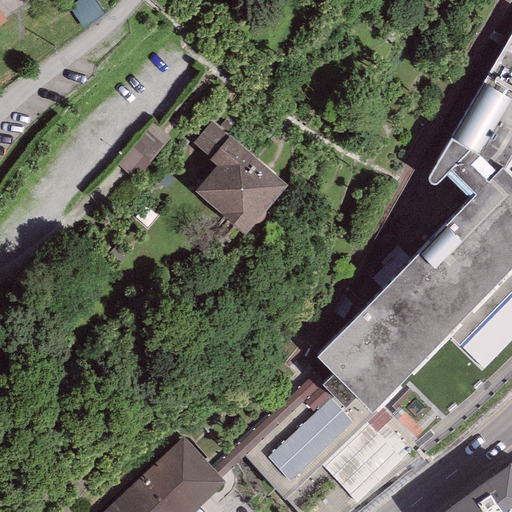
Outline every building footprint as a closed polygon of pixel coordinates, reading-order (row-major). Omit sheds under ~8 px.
[(0,29),(12,19),(0,4),(0,29)] [(477,192),(316,355),(372,410),(448,332),(460,343),(511,290),(511,173),(508,169),(511,162),(511,31),(483,81),(452,135),(431,172),(429,175),(429,178),(431,181),(434,181),(437,180),(450,168),(477,192)] [(211,157),(210,159),(216,165),(194,191),(245,233),(287,183),(230,134),(228,136),(211,121),(193,142),(211,157)] [(150,123),(122,157),(134,167),(163,133),(150,123)] [(104,511),(190,511),(225,479),(185,436),(104,511)] [(511,511),(511,463),(511,461),(440,511),(511,511)]
